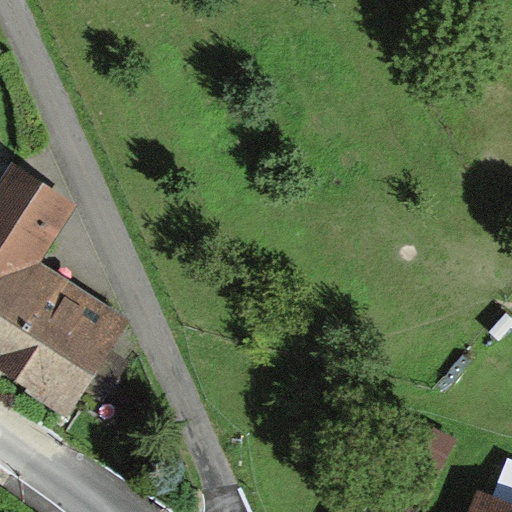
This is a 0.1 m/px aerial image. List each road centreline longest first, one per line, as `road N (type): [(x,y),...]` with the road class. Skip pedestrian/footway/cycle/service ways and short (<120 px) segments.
road 1 (residential): [(231,511),(11,0)]
road 2 (tertiary): [(0,442),(106,511)]
